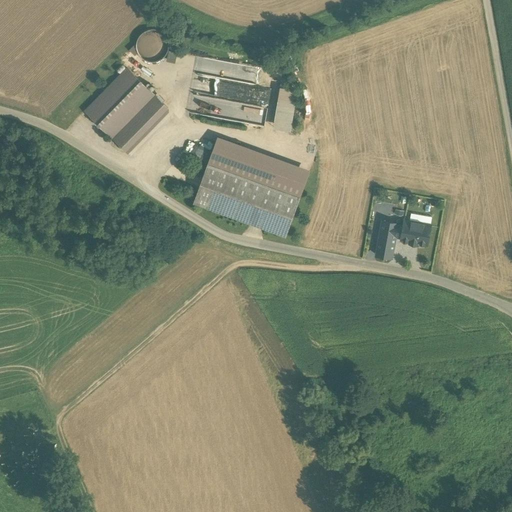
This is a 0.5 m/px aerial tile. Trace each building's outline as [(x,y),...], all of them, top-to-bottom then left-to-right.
[(168,52),(170,45),(168,39),(165,34),(159,30),(153,29),(147,31),(141,34),(138,40),(137,46),(138,52),(142,57),(147,61),(153,62),(160,61),(165,57),(168,52)] [(155,95),(128,68),(86,110),(113,138),(155,95)] [(265,125),(272,87),(197,74),(196,80),(208,82),(207,85),(213,86),(214,84),(218,85),(219,83),(227,84),(226,90),(232,91),(230,101),(257,105),(254,123),(265,125)] [(292,130),(298,88),(280,86),(275,127),(292,130)] [(155,95),(113,138),(126,151),(168,108),(155,95)] [(309,171),(218,138),(195,202),(286,235),(309,171)] [(209,150),(213,142),(203,138),(200,147),(209,150)] [(383,221),(376,255),(392,258),(396,237),(398,225),(399,224),(383,221)] [(430,226),(405,221),(404,226),(401,238),(401,240),(426,245),(430,226)]
